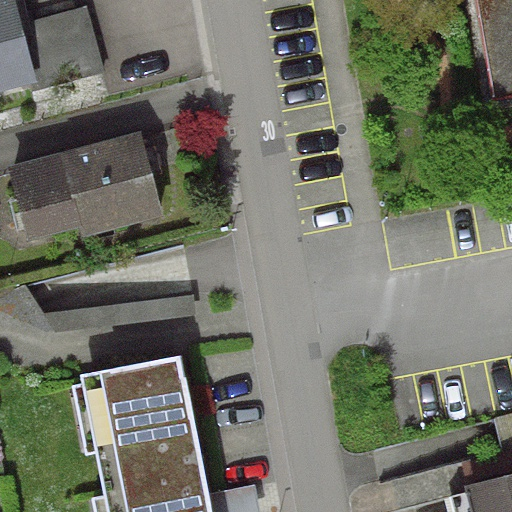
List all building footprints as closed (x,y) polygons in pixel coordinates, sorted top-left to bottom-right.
[(17,0),(0,0),(0,90),(31,82),(33,91),(105,72),(87,3),(23,20),(17,0)] [(511,0),(477,0),(496,106),(511,102),(511,0)] [(140,130),(7,166),(28,241),(78,227),(81,238),(163,216),(140,130)] [(213,511),(183,354),(81,374),(107,511),(213,511)] [(511,414),(495,418),(502,450),(511,447),(511,414)] [(511,511),(511,474),(467,487),(473,511),(511,511)]
